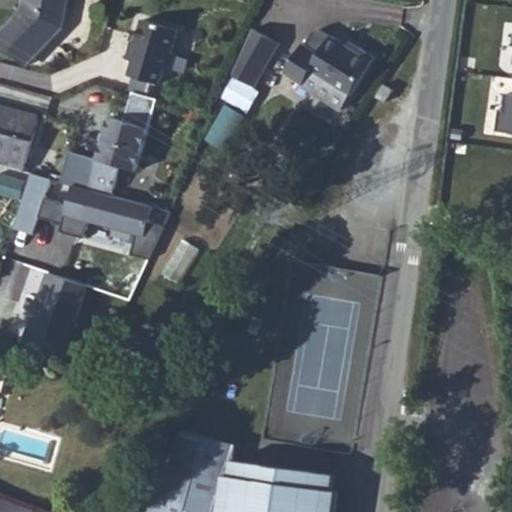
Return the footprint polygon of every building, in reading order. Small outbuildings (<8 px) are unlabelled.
[(65,27),(70,0),(26,0),(27,0),(19,14),(0,34),(0,37),(29,65),(65,27)] [(176,54),(172,53),(179,30),(145,20),(138,43),(134,42),(129,59),(136,61),(132,75),(158,83),(161,84),(165,69),(171,71),(176,54)] [(281,43),(255,28),(234,74),(256,86),(281,43)] [(342,110),(376,57),(360,47),(357,51),(345,44),(323,29),(316,31),(307,45),(304,44),(286,73),(303,84),(303,85),(342,110)] [(348,39),(345,44),(357,51),(360,47),(348,39)] [(158,83),(132,75),(127,89),(135,92),(154,97),(158,83)] [(387,102),(394,90),(385,85),(378,97),(387,102)] [(138,171),(159,99),(154,97),(135,92),(126,121),(112,117),(100,159),(91,188),(114,194),(122,166),(138,171)] [(511,93),(507,93),(505,109),(500,109),(497,131),(511,133),(511,93)] [(0,106),(0,164),(25,171),(40,117),(0,106)] [(197,126),(201,113),(187,109),(183,122),(197,126)] [(91,188),(100,159),(71,150),(63,179),(91,188)] [(53,179),(34,173),(15,229),(36,235),(41,217),(47,197),(53,179)] [(0,193),(21,199),(26,182),(0,174),(0,193)] [(164,216),(68,186),(53,233),(82,242),(89,220),(137,235),(130,255),(150,261),(164,216)] [(62,202),(47,197),(41,217),(56,222),(62,202)] [(88,285),(50,272),(39,304),(41,305),(39,310),(36,313),(31,327),(29,326),(23,343),(68,358),(79,325),(77,320),(88,285)] [(39,360),(15,353),(13,362),(37,369),(39,360)] [(98,368),(102,356),(92,353),(88,364),(98,368)] [(37,369),(13,362),(8,377),(32,384),(37,369)] [(92,385),(97,371),(83,366),(78,380),(92,385)] [(336,511),(339,491),(334,490),(337,474),(236,459),(239,445),(185,431),(152,511),(336,511)] [(23,511),(25,507),(0,496),(0,511),(23,511)]
